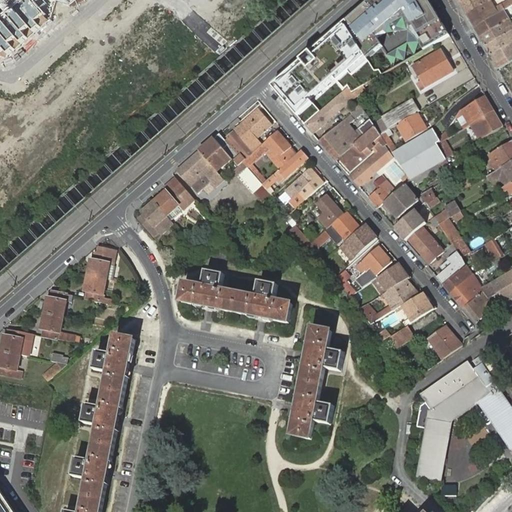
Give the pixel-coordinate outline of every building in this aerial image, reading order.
[(50,20),(31,0),(28,0),(0,25),(0,56),(7,59),(50,20)] [(221,55),(154,0),(123,0),(15,93),(84,170),(221,55)] [(382,47),(395,65),(397,58),(406,61),(409,43),(417,54),(418,42),(424,51),(450,36),(428,0),(372,0),(347,23),(352,28),(349,31),(368,60),(382,47)] [(457,0),(467,15),(491,1),(493,0),(457,0)] [(467,15),(474,28),(505,10),(502,5),(509,0),(493,0),(491,1),(467,15)] [(474,28),(480,38),(510,20),(508,16),(511,13),(511,5),(505,10),(474,28)] [(480,38),(485,47),(511,31),(511,22),(510,20),(480,38)] [(352,28),(347,23),(274,87),(306,125),(319,114),(312,105),(336,82),(339,85),(341,83),(351,74),(354,78),(371,65),(368,60),(349,31),(352,28)] [(511,31),(485,47),(491,56),(511,43),(511,31)] [(511,43),(491,56),(498,69),(511,61),(511,43)] [(418,85),(422,91),(454,72),(441,50),(413,66),(423,82),(418,85)] [(319,114),(306,125),(314,134),(316,132),(339,112),(355,97),(353,93),(349,87),(344,92),(319,114)] [(15,93),(0,88),(0,246),(84,170),(15,93)] [(494,111),(486,97),(463,110),(466,115),(465,116),(469,122),(464,125),(466,129),(494,111)] [(383,117),(390,130),(390,129),(398,125),(418,113),(421,111),(414,99),(383,117)] [(361,108),(320,142),(337,161),(356,144),(375,127),(370,120),(356,132),(350,125),(365,112),(361,108)] [(254,153),(261,148),(255,140),(262,134),(273,125),(266,118),(258,110),(236,130),(238,132),(236,133),(254,154),(254,153)] [(503,127),(494,111),(466,129),(469,134),(474,130),(481,140),(503,127)] [(418,113),(398,125),(401,131),(398,133),(400,138),(404,136),(407,142),(427,130),(418,113)] [(375,127),(356,144),(337,161),(349,176),(369,160),(378,153),(384,148),(386,146),(388,145),(384,140),(380,136),(375,127)] [(384,140),(388,145),(393,153),(398,151),(388,136),(393,133),(390,129),(390,130),(380,136),(384,140)] [(434,130),(398,151),(393,153),(408,176),(411,181),(434,167),(442,162),(447,160),(447,159),(440,148),(443,146),(442,143),(440,140),(434,130)] [(247,160),(253,154),(235,132),(228,138),(242,154),(247,160)] [(281,170),(297,155),(292,148),(278,132),(268,141),(261,148),(254,153),(254,154),(253,154),(247,160),(245,162),(244,163),(248,168),(249,168),(263,185),(268,181),(254,164),(266,153),(281,170)] [(446,132),(440,140),(442,143),(446,140),(451,138),(446,132)] [(229,144),(220,134),(215,138),(223,148),(229,144)] [(223,148),(215,138),(200,152),(218,172),(233,159),(223,148)] [(446,140),(442,143),(443,146),(440,148),(447,159),(454,155),(446,140)] [(511,162),(511,141),(486,157),(489,162),(490,161),(490,165),(491,167),(494,168),(495,168),(497,171),(511,162)] [(229,144),(223,148),(233,159),(235,162),(241,157),(245,162),(247,160),(242,154),(240,156),(229,144)] [(369,160),(349,176),(360,188),(394,158),(386,146),(384,148),(378,153),(369,160)] [(270,193),(273,197),(278,193),(272,185),(278,180),(281,183),(309,159),(302,151),(297,155),(281,170),(268,181),(263,185),(270,193)] [(218,172),(200,152),(178,171),(198,194),(211,182),(216,188),(225,181),(224,180),(218,172)] [(244,163),(245,162),(241,157),(235,162),(236,163),(239,167),(244,163)] [(445,167),(442,162),(434,167),(411,181),(412,181),(415,187),(442,172),(441,169),(445,167)] [(511,182),(511,162),(497,171),(487,177),(489,179),(492,178),(493,180),(500,176),(506,186),(511,182)] [(262,200),(270,193),(263,185),(249,168),(248,168),(244,163),(239,167),(235,171),(239,176),(240,175),(255,193),(262,200)] [(304,202),(304,203),(325,184),(318,177),(312,170),(304,176),(305,177),(287,191),(294,199),(290,202),(296,208),(304,202)] [(398,193),(383,175),(374,183),(380,190),(382,188),(391,199),(398,193)] [(195,200),(181,183),(176,178),(164,188),(170,193),(157,205),(168,216),(180,206),(183,210),(195,200)] [(511,182),(506,186),(502,188),(505,193),(511,189),(511,182)] [(398,193),(391,199),(385,203),(398,218),(419,201),(406,186),(398,193)] [(380,190),(370,199),(379,209),(385,203),(391,199),(382,188),(380,190)] [(422,195),(430,210),(431,210),(441,204),(432,189),(431,189),(422,195)] [(319,218),(329,229),(344,215),(327,195),(317,204),(326,213),(319,218)] [(443,213),(435,217),(440,224),(449,219),(453,217),(461,212),(455,203),(446,208),(447,210),(443,213)] [(174,224),(168,216),(157,205),(145,215),(147,217),(142,222),(155,237),(160,232),(162,235),(174,224)] [(440,208),(432,213),(435,217),(443,213),(440,208)] [(416,211),(395,229),(407,242),(427,224),(416,211)] [(360,227),(348,214),(321,237),(313,243),(306,250),(311,256),(331,238),(339,246),(341,243),(360,227)] [(435,217),(430,222),(436,228),(440,224),(435,217)] [(459,234),(449,219),(440,224),(450,240),(458,234),(459,234)] [(366,225),(345,244),(357,257),(378,239),(366,225)] [(295,227),(290,232),(305,250),(311,245),(295,227)] [(423,229),(410,240),(431,264),(444,252),(423,229)] [(453,245),(458,252),(463,258),(471,253),(458,234),(450,240),(453,245)] [(495,262),(502,258),(492,241),(485,245),(490,254),(495,262)] [(351,262),(357,257),(345,244),(340,249),(351,262)] [(445,255),(450,260),(458,252),(453,245),(447,250),(448,252),(445,255)] [(377,279),(379,278),(378,276),(393,263),(379,247),(360,264),(367,272),(363,275),(357,280),(364,289),(372,283),(377,279)] [(89,276),(107,280),(110,265),(115,266),(117,251),(102,248),(101,255),(96,254),(95,261),(92,260),(89,276)] [(211,249),(210,257),(228,260),(230,253),(211,249)] [(454,265),(438,278),(445,285),(467,266),(463,258),(458,252),(450,260),(454,265)] [(367,272),(360,264),(357,267),(363,275),(367,272)] [(379,278),(377,279),(387,293),(406,282),(408,281),(412,278),(400,264),(379,278)] [(467,266),(445,285),(452,294),(466,282),(474,275),(467,266)] [(482,288),(484,292),(488,299),(498,293),(503,301),(511,295),(511,293),(511,292),(511,270),(507,274),(501,277),(492,282),(482,288)] [(204,288),(186,284),(182,303),(290,324),(293,306),(276,302),(279,286),(260,282),(257,298),(223,291),(226,275),(207,272),(204,288)] [(357,293),(341,275),(334,282),(349,299),(357,293)] [(466,282),(452,294),(465,308),(479,296),(484,292),(482,288),(474,275),(466,282)] [(87,299),(109,303),(110,296),(104,295),(107,280),(89,276),(86,292),(89,292),(87,299)] [(387,293),(377,279),(372,283),(382,296),(385,295),(387,293)] [(406,282),(417,298),(421,296),(408,281),(406,282)] [(368,305),(359,310),(372,326),(386,317),(402,307),(417,298),(406,282),(387,293),(385,295),(390,303),(393,307),(384,313),(378,316),(368,305)] [(46,314),(64,318),(67,302),(71,303),(73,296),(53,292),(51,299),(49,299),(46,314)] [(479,296),(465,308),(477,323),(495,308),(488,299),(484,292),(479,296)] [(436,310),(425,293),(421,296),(417,298),(402,307),(412,324),(434,311),(436,310)] [(44,337),(57,339),(58,333),(61,334),(64,318),(46,314),(43,330),(45,330),(44,337)] [(416,338),(409,327),(400,332),(395,336),(401,344),(406,340),(409,343),(416,338)] [(429,340),(446,358),(463,346),(446,328),(429,340)] [(333,333),(314,329),(310,352),(294,436),(312,440),(315,423),(332,426),(335,406),(319,403),(326,369),(342,372),(346,353),(330,350),(333,333)] [(6,336),(2,352),(21,356),(24,340),(26,340),(27,336),(33,337),(34,335),(10,330),(8,337),(6,336)] [(58,333),(57,339),(76,343),(77,336),(61,334),(58,333)] [(102,511),(136,341),(117,337),(114,355),(98,351),(94,370),(110,374),(104,408),(88,405),(84,424),(100,427),(93,461),(77,458),(73,477),(89,481),(82,511),(69,511),(66,511),(102,511)] [(21,356),(2,352),(0,364),(0,367),(2,368),(1,375),(22,379),(23,372),(17,371),(21,356)] [(52,362),(59,363),(63,364),(64,357),(64,356),(54,354),(52,362)] [(511,405),(479,358),(458,371),(479,402),(511,452),(511,451),(511,405)] [(44,376),(49,382),(56,375),(68,365),(63,364),(59,363),(44,376)] [(451,421),(479,402),(458,371),(422,396),(427,403),(421,407),(417,427),(426,429),(417,478),(440,482),(451,421)] [(0,396),(19,401),(21,391),(0,386),(0,396)] [(0,511),(15,511),(0,489),(0,511)]
